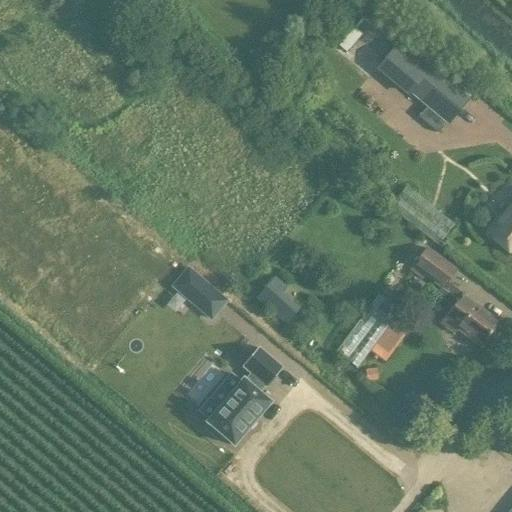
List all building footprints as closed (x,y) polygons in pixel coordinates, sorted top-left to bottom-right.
[(470,98),(401,39),(378,67),(427,108),(419,118),(438,133),(446,124),(447,125),(470,98)] [(434,246),(452,228),(412,187),(394,204),(434,246)] [(511,206),(488,235),(511,255),(511,206)] [(448,285),(456,273),(426,252),(412,271),(439,290),(442,293),(448,285)] [(187,270),(186,271),(171,289),(211,323),(227,303),(217,295),(197,278),(188,270),(187,270)] [(305,307),(275,279),(257,298),(287,325),(305,307)] [(461,295),(448,285),(442,293),(439,290),(435,295),(452,307),(439,323),(451,333),(455,329),(478,347),(497,324),(461,295)] [(368,351),(385,362),(411,324),(396,314),(400,309),(378,294),(339,352),(358,365),(368,351)] [(230,374),(198,412),(208,421),(208,422),(207,421),(206,423),(207,425),(208,424),(210,426),(206,431),(220,442),(224,438),(232,444),(231,445),(233,446),(235,444),(234,444),(246,430),(256,418),(268,404),(270,402),(268,401),(257,393),(264,385),(266,387),(281,368),(257,348),(241,366),(252,375),(246,383),(244,381),(242,380),(241,381),(241,382),(240,383),(230,374)]
